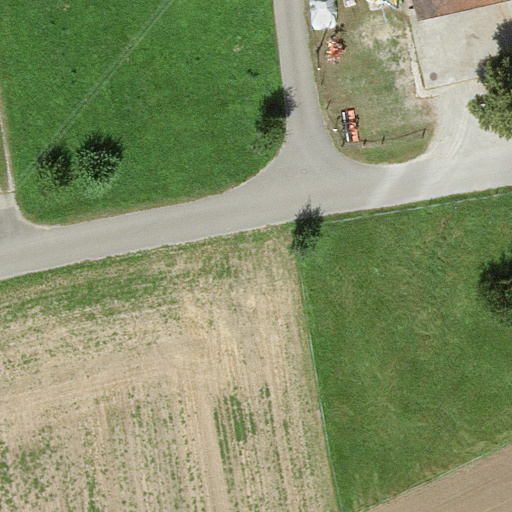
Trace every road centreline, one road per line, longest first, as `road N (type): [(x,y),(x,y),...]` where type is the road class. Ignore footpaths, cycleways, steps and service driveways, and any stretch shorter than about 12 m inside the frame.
road 1 (unclassified): [(0,259),(511,158)]
road 2 (track): [(288,0),(309,195)]
